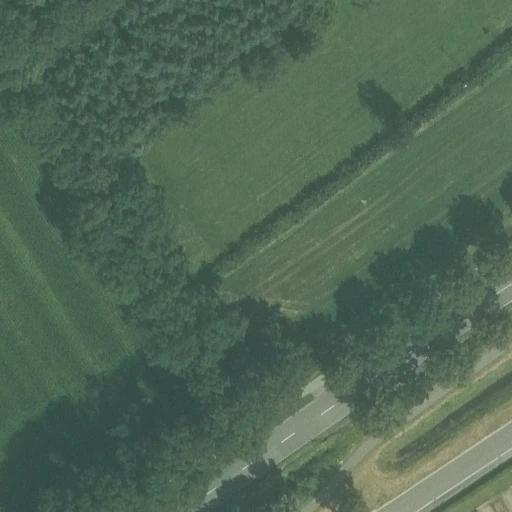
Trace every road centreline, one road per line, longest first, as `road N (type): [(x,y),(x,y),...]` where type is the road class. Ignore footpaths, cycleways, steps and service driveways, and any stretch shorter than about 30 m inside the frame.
road 1 (primary): [(183,511),(511,286)]
road 2 (residential): [(511,435),(396,511)]
